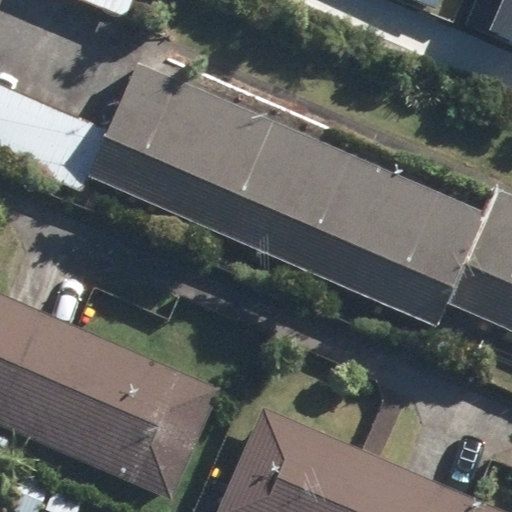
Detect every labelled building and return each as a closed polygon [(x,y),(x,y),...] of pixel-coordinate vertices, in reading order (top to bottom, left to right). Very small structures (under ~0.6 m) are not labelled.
[(143,0),(87,0),(135,20),(143,0)] [(447,0),(409,0),(441,14),(447,0)] [(493,214),(145,65),(116,133),(0,83),(0,157),(88,195),(95,179),(448,331),(458,309),(511,331),(511,193),(504,190),(493,214)] [(227,389),(0,292),(0,423),(180,500),(227,389)] [(511,511),(271,407),(225,511),(511,511)]
